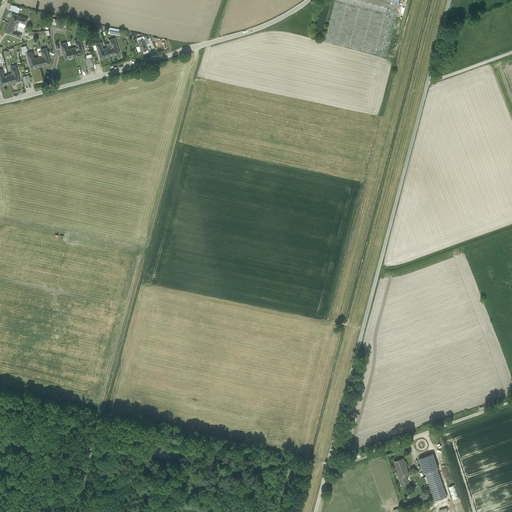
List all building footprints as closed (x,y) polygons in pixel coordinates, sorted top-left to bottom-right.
[(388,1),(386,0),(335,0),(335,1),(347,4),(360,8),(372,11),(385,14),(388,1)] [(388,0),(388,1),(385,14),(396,17),(400,0),(388,0)] [(347,4),(335,1),(324,41),(337,44),(347,4)] [(360,8),(347,4),(337,44),(349,47),(360,8)] [(372,11),(360,8),(349,47),(362,51),(372,11)] [(385,14),(372,11),(362,51),(375,54),(385,14)] [(27,19),(12,13),(8,23),(17,26),(19,22),(25,24),(27,19)] [(396,17),(385,14),(375,54),(386,57),(396,17)] [(17,26),(8,23),(5,32),(20,38),(22,33),(16,30),(17,26)] [(119,54),(114,38),(109,40),(111,46),(107,48),(110,57),(119,54)] [(80,39),(74,40),(76,47),(72,48),(74,57),(84,54),(80,39)] [(144,39),(138,41),(139,46),(140,51),(141,51),(147,49),(146,44),(144,39)] [(72,48),(68,49),(66,42),(60,44),(65,60),(74,57),(72,48)] [(107,48),(103,49),(101,42),(95,44),(100,59),(110,57),(107,48)] [(46,48),(40,49),(42,56),(38,57),(41,66),(50,64),(46,48)] [(38,57),(34,58),(32,52),(27,53),(31,69),(41,66),(38,57)] [(16,66),(10,67),(12,74),(8,75),(10,84),(20,81),(16,66)] [(3,76),(2,69),(0,69),(0,85),(0,86),(10,84),(8,75),(3,76)] [(184,452),(183,458),(193,460),(194,454),(184,452)] [(433,453),(419,458),(424,473),(425,472),(438,468),(439,468),(433,453)] [(403,458),(394,461),(399,475),(398,475),(402,486),(408,484),(406,477),(409,476),(403,458)] [(438,468),(425,472),(427,476),(429,482),(436,501),(448,497),(438,468)] [(455,485),(449,486),(452,499),(458,497),(455,485)]
